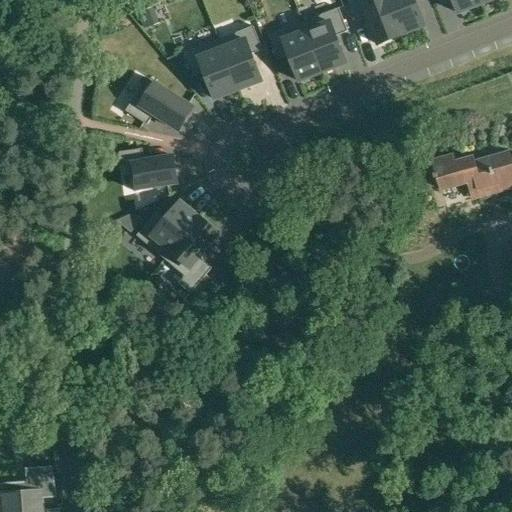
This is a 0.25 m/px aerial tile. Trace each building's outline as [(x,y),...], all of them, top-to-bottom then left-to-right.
[(346,0),(356,22),(367,18),(377,45),(401,36),(386,0),(346,0)] [(386,0),(401,36),(405,34),(405,35),(420,30),(419,29),(424,27),(413,0),(386,0)] [(452,0),(453,1),(458,13),(481,4),(479,0),(452,0)] [(152,8),(138,13),(144,29),(158,24),(152,8)] [(348,32),(338,8),(303,22),(322,73),(346,64),(335,36),(348,32)] [(303,22),(268,36),(277,60),(289,55),(299,82),(322,73),(303,22)] [(262,50),(253,26),(218,40),(238,90),(261,81),(251,55),(262,50)] [(215,100),(238,90),(218,40),(184,53),(193,77),(204,73),(215,100)] [(147,125),(154,115),(179,131),(193,108),(147,78),(126,111),(147,125)] [(128,165),(132,190),(177,183),(173,156),(144,161),(142,149),(117,152),(119,166),(128,165)] [(477,192),(478,196),(511,186),(511,166),(508,152),(473,162),(472,157),(453,162),(451,154),(432,160),(441,190),(468,182),(471,193),(477,192)] [(185,205),(185,206),(181,202),(166,220),(157,212),(136,236),(165,260),(200,218),(199,218),(196,216),(197,215),(185,205)] [(190,294),(212,268),(200,258),(219,234),(200,218),(165,260),(184,276),(177,283),(190,294)] [(298,262),(301,285),(369,274),(366,251),(298,262)] [(256,261),(262,305),(285,303),(280,258),(256,261)] [(92,311),(80,317),(88,332),(99,326),(92,311)] [(0,483),(0,511),(40,511),(39,499),(54,497),(49,466),(24,468),(25,482),(0,483)]
